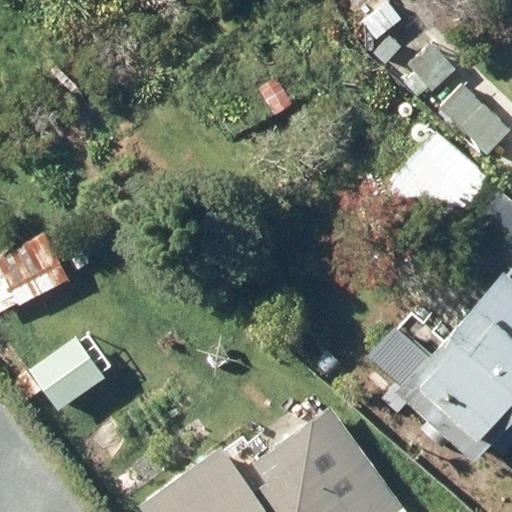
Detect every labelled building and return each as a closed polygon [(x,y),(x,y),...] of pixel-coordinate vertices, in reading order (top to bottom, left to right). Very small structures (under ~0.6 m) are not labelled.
[(382,58),(354,83),(373,103),(400,77),(420,98),(444,76),(393,22),(369,44),(382,58)] [(439,106),(484,146),(507,120),(461,80),(439,106)] [(511,199),(436,122),(382,174),(435,228),(439,224),(463,249),(469,242),(494,267),(440,319),(431,311),(411,331),(394,314),(366,341),(398,375),(395,378),(466,453),(487,432),(497,443),(511,428),(511,199)] [(44,223),(0,244),(0,306),(68,273),(44,223)] [(24,359),(26,362),(9,374),(24,396),(43,383),(56,402),(103,369),(73,325),(24,359)] [(250,457),(262,472),(252,480),(217,434),(136,495),(148,511),(411,511),(326,399),(250,457)]
